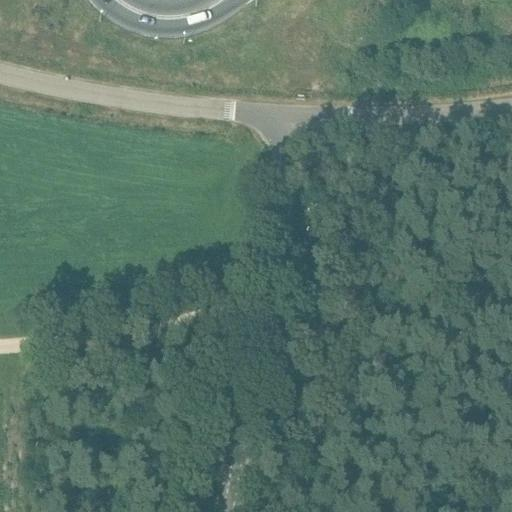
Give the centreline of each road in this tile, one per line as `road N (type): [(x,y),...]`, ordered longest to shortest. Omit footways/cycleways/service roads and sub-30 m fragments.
road 1 (unclassified): [(227,511),(297,117)]
road 2 (unclassified): [(297,117),(84,91),(0,70)]
road 3 (track): [(0,346),(116,335),(263,302)]
road 4 (unclassified): [(511,109),(297,117)]
road 5 (trunk): [(102,0),(131,22),(164,30),(203,22),(235,0)]
